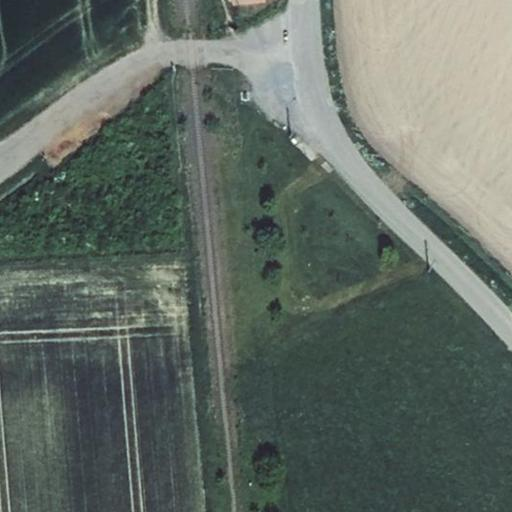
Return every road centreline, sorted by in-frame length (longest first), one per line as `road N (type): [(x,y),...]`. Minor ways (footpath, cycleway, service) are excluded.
road 1 (tertiary): [(511,328),(348,157),(311,70),(306,0)]
road 2 (track): [(308,38),(157,54),(0,158)]
